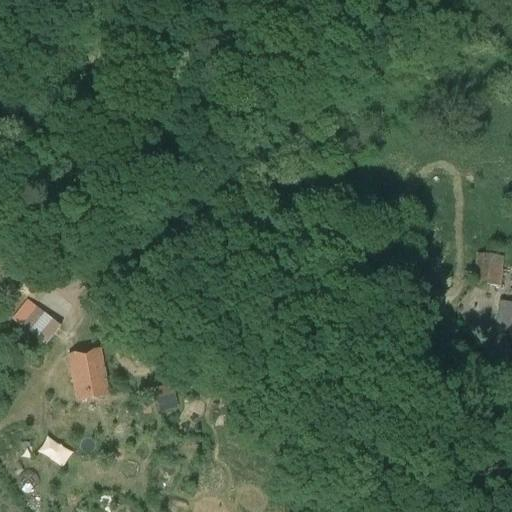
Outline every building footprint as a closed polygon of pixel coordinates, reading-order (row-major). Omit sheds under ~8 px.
[(382,269),(399,274),(405,252),(389,247),(382,269)] [(427,257),(408,251),(400,275),(419,282),(427,257)] [(500,288),(504,258),(476,254),(472,285),(500,288)] [(424,266),(421,281),(446,287),(449,273),(424,266)] [(121,306),(100,321),(109,335),(132,320),(121,306)] [(20,328),(43,346),(57,327),(34,309),(20,328)] [(101,351),(68,356),(76,403),(109,397),(101,351)] [(157,406),(176,402),(173,385),(153,389),(157,406)] [(125,399),(129,418),(151,414),(147,394),(125,399)] [(39,444),(47,472),(64,467),(56,439),(39,444)]
